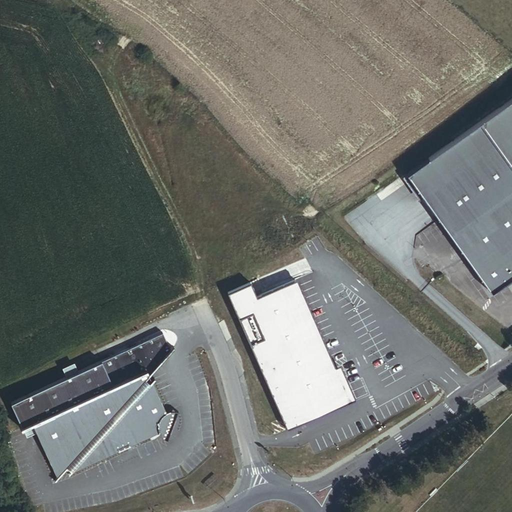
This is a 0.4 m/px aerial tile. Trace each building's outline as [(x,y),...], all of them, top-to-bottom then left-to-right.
[(511,98),(406,173),(491,293),(511,277),(511,98)] [(336,366),(316,321),(296,277),(295,274),(255,291),(251,281),(227,292),(287,428),(302,421),(301,419),(338,403),(349,398),(347,394),(336,366)] [(171,337),(118,360),(128,383),(160,369),(164,367),(177,351),(171,337)] [(25,428),(33,425),(58,482),(170,434),(179,414),(160,369),(128,383),(118,360),(15,406),(25,428)] [(301,419),(302,421),(339,405),(350,400),(353,399),(355,398),(340,364),(336,366),(347,394),(349,398),(338,403),(301,419)]
